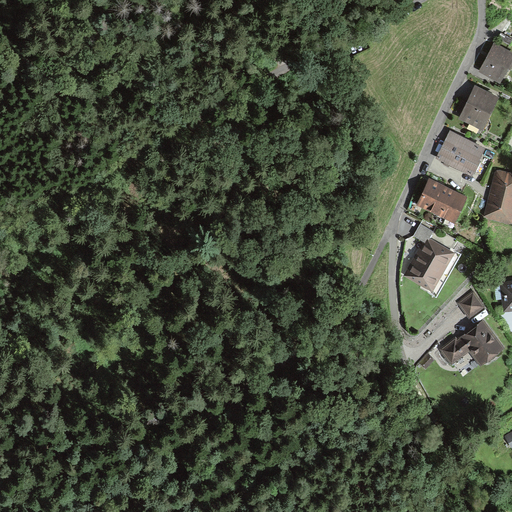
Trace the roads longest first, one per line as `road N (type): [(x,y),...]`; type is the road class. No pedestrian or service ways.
road 1 (track): [(392,229),(322,319),(184,429),(99,511)]
road 2 (track): [(0,237),(263,63),(342,42)]
road 3 (residential): [(479,0),(480,28),(392,229),(389,316),(406,372)]
road 4 (track): [(462,511),(463,474),(406,372)]
